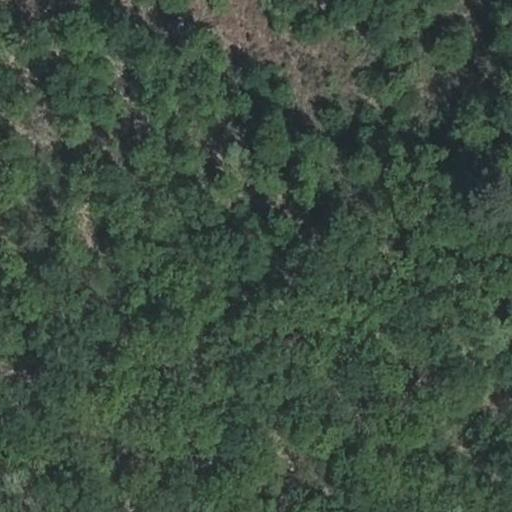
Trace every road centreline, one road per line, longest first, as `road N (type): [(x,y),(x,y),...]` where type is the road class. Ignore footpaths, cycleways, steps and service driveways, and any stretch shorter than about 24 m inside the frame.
road 1 (track): [(511,56),(399,190),(197,314),(70,341),(0,374)]
road 2 (track): [(301,511),(234,291)]
